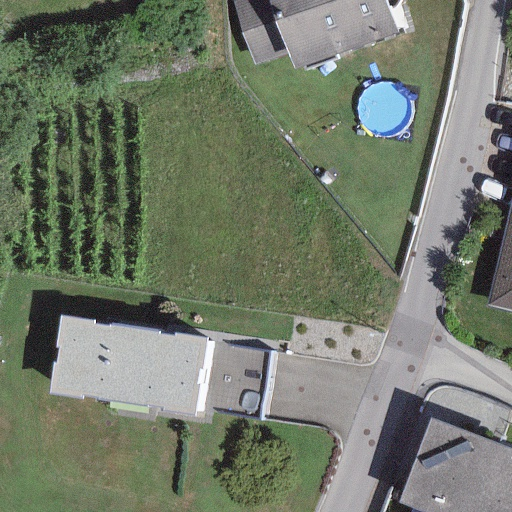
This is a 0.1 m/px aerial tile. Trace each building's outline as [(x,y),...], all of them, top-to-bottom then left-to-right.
[(293,71),(397,34),(384,0),(237,0),(232,2),(254,66),(287,54),(293,71)] [(511,197),(489,305),(511,311),(511,197)] [(59,317),(49,395),(80,399),(81,396),(98,398),(97,402),(163,408),(162,411),(192,416),(206,339),(174,334),(173,338),(159,335),(159,332),(110,324),(109,328),(94,326),(95,322),(59,317)] [(216,404),(263,407),(267,355),(220,351),(216,404)] [(511,451),(429,418),(397,504),(417,511),(511,511),(511,460),(509,459),(511,451)]
